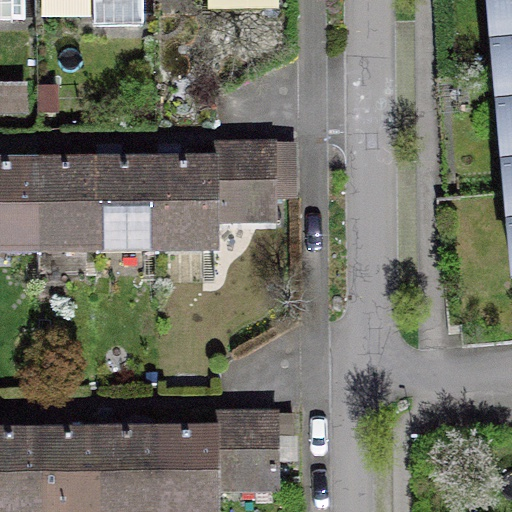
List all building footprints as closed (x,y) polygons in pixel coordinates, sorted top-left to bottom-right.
[(0,0),(0,19),(11,19),(10,0),(0,0)] [(96,0),(96,26),(143,25),(143,0),(96,0)] [(26,80),(0,80),(0,112),(27,112),(26,80)] [(276,143),(218,144),(218,158),(219,226),(278,225),(276,143)] [(219,226),(218,158),(154,159),(155,250),(219,249),(219,226)] [(155,250),(154,159),(96,160),(97,250),(155,250)] [(97,250),(96,160),(37,161),(39,251),(97,250)] [(0,251),(39,251),(37,161),(0,161),(0,251)] [(283,493),(283,411),(223,411),(223,430),(224,494),(283,493)] [(102,511),(102,430),(41,431),(41,511),(102,511)] [(164,511),(164,430),(102,430),(102,511),(164,511)] [(223,511),(224,494),(223,430),(164,430),(164,511),(223,511)] [(41,511),(41,431),(0,431),(0,511),(41,511)]
